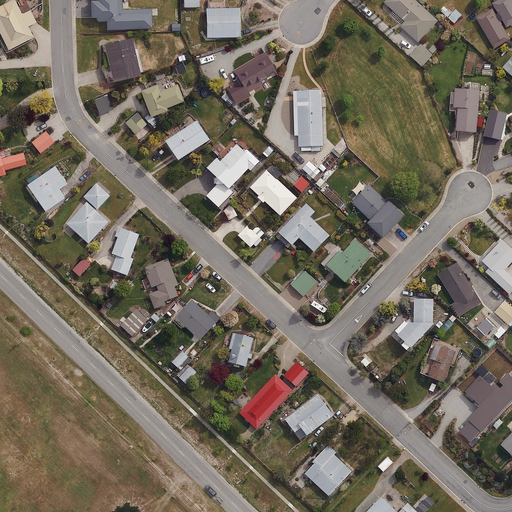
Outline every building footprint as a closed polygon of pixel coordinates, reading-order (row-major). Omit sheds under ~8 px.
[(14,0),(13,0),(0,6),(0,37),(7,52),(34,39),(29,27),(37,24),(30,10),(21,14),(14,0)] [(96,0),(97,1),(90,1),(91,22),(106,21),(106,30),(153,29),(152,8),(122,9),(121,0),(96,0)] [(414,0),(387,0),(384,4),(405,22),(400,28),(418,43),(438,21),(414,0)] [(511,1),(511,0),(507,0),(475,19),(495,51),(511,40),(505,30),(511,25),(511,1)] [(446,5),(440,11),(455,24),(463,14),(455,8),(452,11),(446,5)] [(239,8),(206,9),(206,38),(239,37),(239,8)] [(132,39),(103,46),(112,83),(141,76),(132,39)] [(434,54),(422,43),(410,55),(423,66),(434,54)] [(265,51),(232,70),(239,81),(226,88),(236,105),(251,96),(248,91),(278,74),(265,51)] [(511,59),(503,69),(511,76),(511,59)] [(157,86),(140,92),(150,116),(185,103),(178,84),(159,92),(157,86)] [(322,91),(296,92),(298,148),(324,147),(322,91)] [(480,92),(458,91),(455,132),(477,134),(480,92)] [(108,92),(95,97),(101,113),(114,109),(108,92)] [(148,123),(135,110),(124,121),(137,134),(148,123)] [(198,122),(167,143),(179,161),(210,140),(198,122)] [(57,139),(47,127),(31,140),(41,152),(57,139)] [(217,159),(207,171),(220,182),(207,196),(219,207),(261,161),(239,142),(221,162),(217,159)] [(275,150),(270,145),(262,152),(266,158),(275,150)] [(22,150),(0,155),(0,176),(6,175),(5,169),(26,164),(22,150)] [(315,155),(302,166),(312,178),(326,167),(315,155)] [(55,166),(26,186),(46,215),(68,200),(61,190),(68,185),(55,166)] [(312,186),(295,169),(286,178),(302,195),(312,186)] [(268,170),(250,189),(281,217),(298,198),(268,170)] [(88,203),(68,224),(90,244),(111,222),(99,210),(111,196),(97,183),(82,199),(88,203)] [(370,185),(352,204),(371,221),(368,224),(384,239),(405,216),(370,185)] [(306,205),(279,234),(293,247),(300,240),(314,253),(330,236),(311,218),(315,213),(306,205)] [(247,226),(238,236),(251,248),(260,238),(247,226)] [(139,239),(118,232),(110,255),(115,257),(111,268),(127,274),(139,239)] [(353,239),(328,266),(346,284),(372,256),(353,239)] [(511,263),(511,249),(502,240),(479,265),(511,294),(511,292),(511,276),(506,270),(511,263)] [(93,262),(84,255),(73,270),(82,277),(93,262)] [(169,262),(144,270),(157,309),(181,301),(169,262)] [(458,264),(438,276),(455,303),(452,306),(460,318),(483,304),(458,264)] [(305,271),(292,286),(304,297),(317,283),(305,271)] [(192,300),(175,318),(200,342),(222,320),(212,311),(208,315),(192,300)] [(435,301),(414,300),(414,323),(400,338),(412,349),(434,326),(435,301)] [(511,307),(506,302),(495,314),(509,326),(511,321),(511,307)] [(148,323),(131,308),(119,321),(136,336),(148,323)] [(508,330),(502,324),(493,333),(500,339),(508,330)] [(255,340),(235,335),(227,364),(247,369),(255,340)] [(456,353),(437,346),(426,378),(445,384),(456,353)] [(192,356),(185,349),(172,362),(179,369),(192,356)] [(311,373),(299,360),(286,372),(298,386),(311,373)] [(198,373),(190,364),(178,375),(187,384),(198,373)] [(276,376),(240,415),(257,429),(292,391),(276,376)] [(319,397),(286,420),(302,442),(334,419),(319,397)] [(511,432),(501,445),(511,455),(511,432)] [(328,450),(305,475),(330,498),(353,472),(328,450)] [(396,461),(389,454),(378,466),(385,472),(396,461)] [(395,511),(381,498),(368,511),(395,511)]
